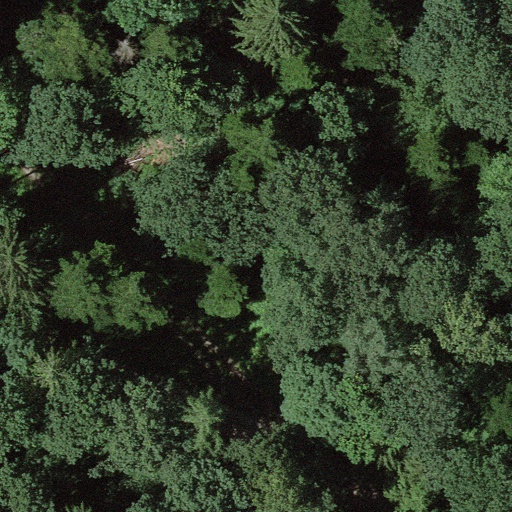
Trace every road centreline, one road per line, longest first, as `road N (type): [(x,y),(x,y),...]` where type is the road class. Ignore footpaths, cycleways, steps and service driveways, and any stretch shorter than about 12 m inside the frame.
road 1 (track): [(287,459),(0,94)]
road 2 (track): [(359,511),(287,459),(182,404),(0,337)]
